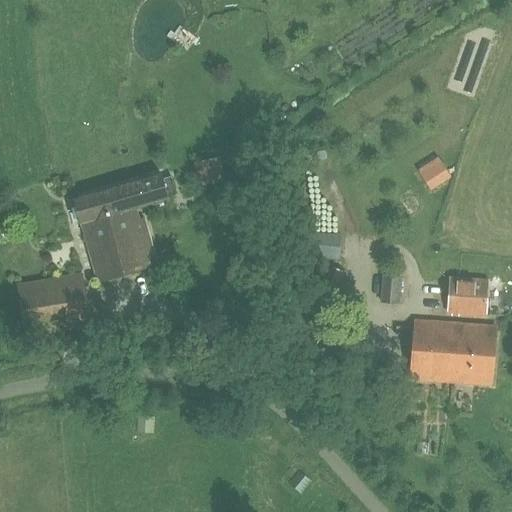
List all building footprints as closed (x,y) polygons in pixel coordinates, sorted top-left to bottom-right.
[(242,188),(242,218),(261,218),(261,189),(262,141),(244,140),(242,188)] [(437,157),(418,169),(431,190),(451,177),(437,157)] [(135,231),(144,229),(142,221),(137,222),(134,211),(166,202),(165,197),(173,194),(169,180),(161,182),(159,178),(120,189),(128,218),(131,217),(135,231)] [(128,218),(120,189),(72,202),(95,285),(155,268),(144,229),(135,231),(131,217),(128,218)] [(329,266),(323,283),(337,289),(344,272),(329,266)] [(17,284),(26,336),(90,325),(81,274),(17,284)] [(381,275),(380,302),(400,304),(402,276),(381,275)] [(450,279),(447,312),(485,315),(488,282),(450,279)] [(332,320),(294,295),(275,324),(313,349),(332,320)] [(226,299),(220,310),(234,318),(240,307),(226,299)] [(496,327),(414,321),(410,379),(492,384),(496,327)] [(154,418),(138,417),(138,433),(153,434),(154,418)] [(310,481),(297,471),(287,484),(300,494),(310,481)]
